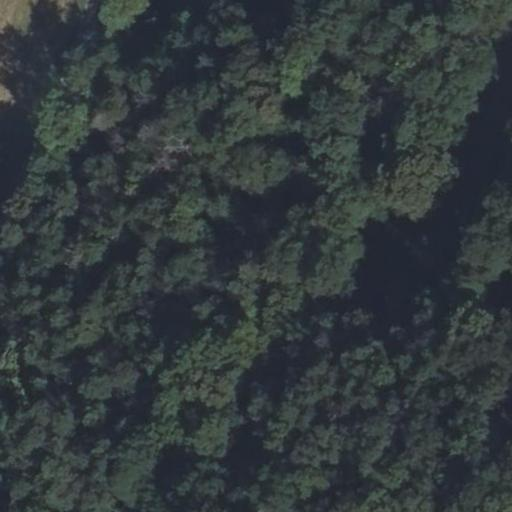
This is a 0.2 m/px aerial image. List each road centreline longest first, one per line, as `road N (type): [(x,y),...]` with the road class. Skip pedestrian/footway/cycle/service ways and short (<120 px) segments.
road 1 (tertiary): [(160,511),(469,220),(511,83)]
road 2 (tertiary): [(101,0),(0,235)]
